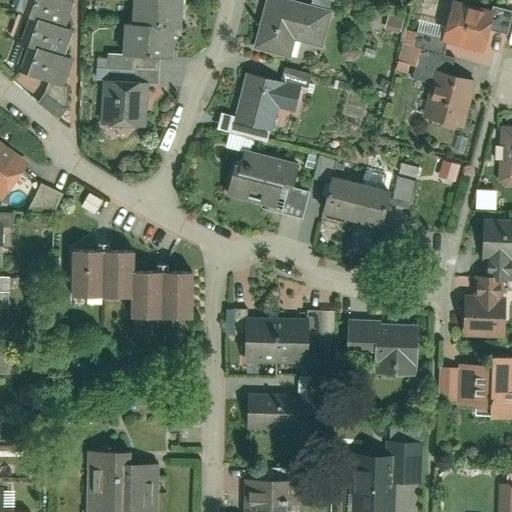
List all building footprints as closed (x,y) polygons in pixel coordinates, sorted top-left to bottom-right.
[(23,46),(14,69),(55,86),(67,58),(56,54),(65,33),(61,31),(72,3),(64,0),(25,0),(17,19),(25,22),(17,43),(23,46)] [(178,31),(178,0),(133,0),(133,25),(122,25),(122,56),(166,57),(167,31),(178,31)] [(293,0),(264,0),(252,47),(290,57),(294,41),(325,49),(335,11),(293,0)] [(443,42),(485,51),(494,11),(451,2),(443,42)] [(441,34),(442,23),(418,23),(418,34),(441,34)] [(402,43),(397,61),(415,65),(419,47),(402,43)] [(475,83),(436,72),(423,118),(462,129),(475,83)] [(271,130),(277,106),(297,110),(302,87),(242,75),(232,122),(271,130)] [(100,82),(100,126),(149,126),(149,82),(100,82)] [(511,127),(500,128),(500,188),(511,188),(511,127)] [(227,198),(285,214),(299,165),(241,148),(227,198)] [(0,199),(4,202),(26,168),(0,151),(0,199)] [(438,176),(455,181),(460,164),(443,159),(438,176)] [(395,199),(411,201),(415,179),(399,177),(395,199)] [(330,178),(320,215),(349,222),(359,186),(330,178)] [(39,212),(43,203),(55,209),(62,192),(40,182),(29,207),(39,212)] [(359,186),(349,222),(378,230),(388,194),(359,186)] [(511,259),(511,222),(485,221),(483,258),(511,259)] [(130,248),(68,248),(68,293),(129,293),(129,317),(188,317),(188,269),(130,269),(130,248)] [(469,295),(466,331),(505,334),(508,298),(469,295)] [(277,315),(245,314),(244,363),(276,363),(277,315)] [(309,316),(277,315),(276,363),(308,364),(309,316)] [(419,321),(347,319),(346,350),(380,351),(379,371),(418,373),(419,321)] [(511,360),(462,360),(463,404),(511,403),(511,360)] [(299,430),(301,394),(250,391),(248,427),(299,430)] [(354,509),(391,510),(393,458),(356,457),(354,509)] [(87,467),(85,511),(154,511),(155,479),(120,479),(120,468),(87,467)] [(293,511),(293,477),(244,478),(244,511),(293,511)]
